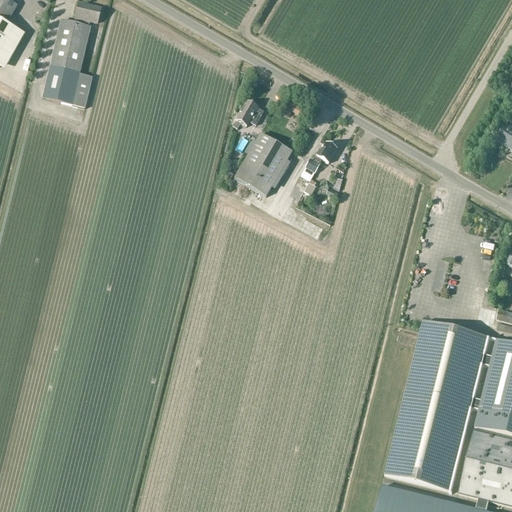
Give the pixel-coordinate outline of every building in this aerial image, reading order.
[(0,0),(0,69),(4,72),(24,36),(19,33),(7,26),(17,8),(8,3),(9,0),(3,0),(3,1),(2,0),(0,0)] [(97,27),(101,12),(77,6),(74,25),(60,23),(42,101),(85,111),(92,80),(80,77),(91,30),(89,30),(90,25),(97,27)] [(237,132),(240,126),(246,130),(249,124),(255,128),(263,114),(257,111),(258,110),(246,103),(235,122),(235,123),(232,129),(237,132)] [(288,105),(282,116),(288,120),(294,109),(288,105)] [(511,130),(506,126),(496,143),(511,152),(511,130)] [(272,190),(275,192),(290,166),(287,164),(291,155),(259,137),(234,181),(266,199),(272,190)] [(337,152),(325,145),(320,153),(319,152),(315,158),(316,159),(313,163),(310,161),(300,178),(310,183),(319,167),(322,162),(328,166),(337,152)] [(308,185),(303,194),(310,198),(315,190),(308,185)] [(328,191),(326,196),(328,197),(328,199),(331,201),(332,199),(335,200),(337,195),(328,191)] [(305,219),(312,224),(315,220),(308,215),(305,219)] [(511,326),(511,314),(499,311),(496,322),(511,326)] [(511,346),(497,343),(492,360),(483,358),(487,340),(423,324),(385,479),(449,495),(470,411),(480,413),(459,497),(479,502),(477,511),(476,511),(487,511),(489,505),(511,510),(511,346)] [(511,334),(511,328),(499,325),(497,331),(511,334)] [(476,511),(477,511),(382,489),(376,511),(476,511)]
